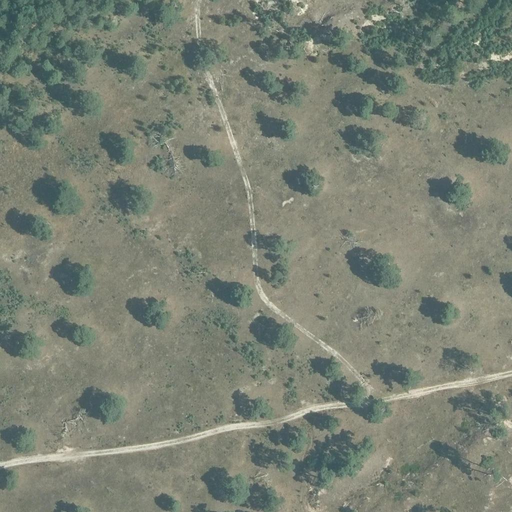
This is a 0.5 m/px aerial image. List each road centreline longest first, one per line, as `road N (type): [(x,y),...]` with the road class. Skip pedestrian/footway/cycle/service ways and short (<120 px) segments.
road 1 (track): [(0,467),(134,449),(511,373)]
road 2 (track): [(392,399),(266,301),(256,281),(249,196),(200,45),(199,0)]
